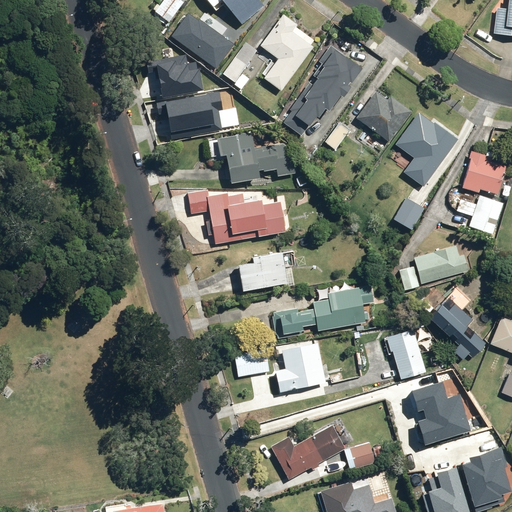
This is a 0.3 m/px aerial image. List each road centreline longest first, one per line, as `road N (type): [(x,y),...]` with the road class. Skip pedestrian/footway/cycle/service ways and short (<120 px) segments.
road 1 (residential): [(78,0),(229,511)]
road 2 (residential): [(364,0),(474,79),(511,90)]
